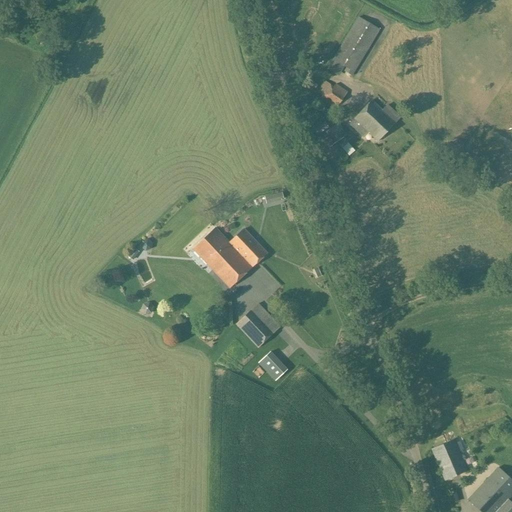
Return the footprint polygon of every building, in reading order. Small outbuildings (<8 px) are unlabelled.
[(359,17),(327,70),(334,74),(339,77),(345,68),(346,68),(344,72),(349,75),(352,77),(354,73),(380,30),(372,25),(364,20),(363,20),(359,17)] [(325,81),(317,93),(318,93),(322,96),(319,101),(334,111),(347,93),(336,85),(334,87),(325,81)] [(372,101),(350,125),(364,139),(369,134),(378,142),(400,118),(387,106),(382,111),(372,101)] [(329,137),(324,140),(330,148),(344,138),(342,136),(346,133),(342,127),(339,123),(325,133),(329,137)] [(345,140),(340,145),(343,148),(349,156),(355,151),(348,143),(348,144),(345,140)] [(268,205),(286,202),(284,193),(267,195),(268,205)] [(215,228),(193,249),(230,288),(252,267),(267,254),(244,229),(229,243),(215,228)] [(154,248),(152,239),(142,241),(144,251),(154,248)] [(258,304),(236,325),(258,349),(280,327),(258,304)] [(270,352),(259,364),(275,381),(287,370),(270,352)] [(454,440),(431,450),(445,481),(467,471),(459,452),(464,450),(460,442),(456,443),(454,440)] [(487,481),(469,501),(480,511),(511,511),(511,503),(508,500),(511,495),(511,481),(499,469),(487,481)]
